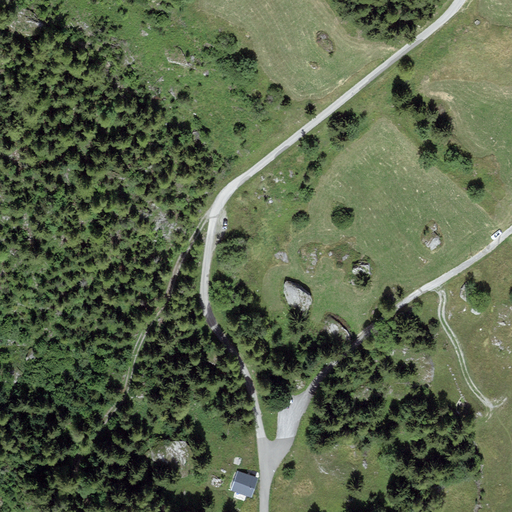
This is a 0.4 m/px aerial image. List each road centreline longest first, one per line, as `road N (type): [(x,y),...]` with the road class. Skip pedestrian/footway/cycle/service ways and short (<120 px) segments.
road 1 (track): [(262,511),(252,398),(202,296),(213,216),(223,196),(433,29),(458,0)]
road 2 (track): [(511,232),(362,339),(321,379),(283,451),(261,458)]
road 3 (track): [(87,511),(74,485),(78,459),(120,400),(181,256),(213,216)]
